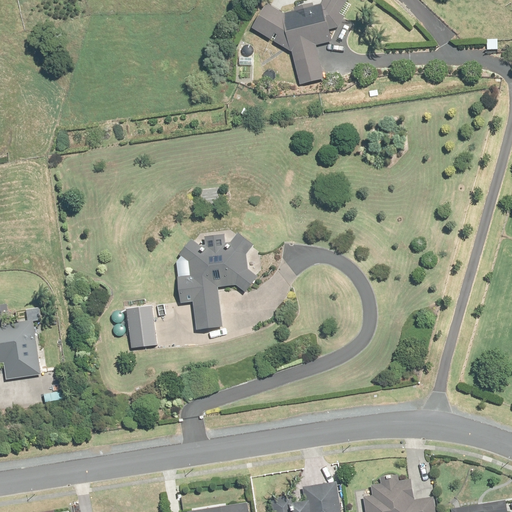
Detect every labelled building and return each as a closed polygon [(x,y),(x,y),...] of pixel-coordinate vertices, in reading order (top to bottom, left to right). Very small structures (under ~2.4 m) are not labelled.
[(322,3),(299,10),(299,12),(286,16),(269,5),(254,29),(293,54),(302,86),(325,79),(317,47),(332,42),(322,3)] [(249,251),(253,246),(241,236),(230,249),(228,249),(227,236),(207,237),(208,249),(203,250),(194,241),(181,254),(192,266),(193,276),(180,277),(182,303),(195,303),(197,331),(224,329),(221,289),(243,287),(248,291),(259,277),(250,269),(249,251)] [(158,345),(153,307),(128,311),(133,349),(158,345)] [(0,327),(0,364),(4,364),(6,380),(42,375),(34,322),(0,327)] [(402,483),(402,477),(387,479),(387,485),(373,487),(375,496),(365,497),(367,511),(435,511),(434,498),(417,501),(414,481),(402,483)] [(341,511),(337,483),(305,488),(308,502),(292,505),(293,511),(341,511)] [(508,511),(507,502),(457,509),(457,511),(508,511)]
